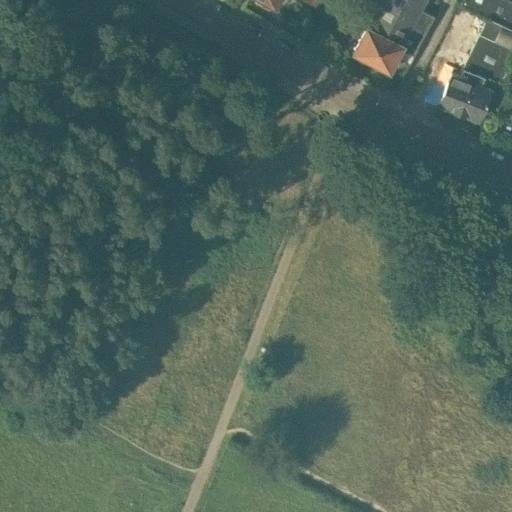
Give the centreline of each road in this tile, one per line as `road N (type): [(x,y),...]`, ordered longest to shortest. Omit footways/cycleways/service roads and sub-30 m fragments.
road 1 (tertiary): [(511,177),(346,99),(174,0)]
road 2 (track): [(346,99),(231,419)]
